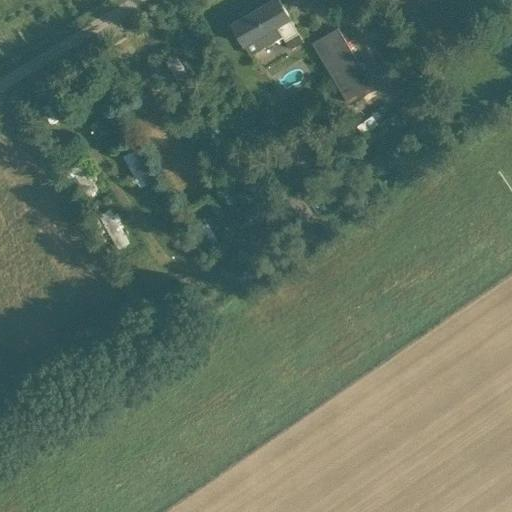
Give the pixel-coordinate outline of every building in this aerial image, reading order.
[(233,25),(250,55),(281,37),(283,40),(288,48),(302,40),(298,32),(290,18),(291,18),(280,0),(270,0),(252,11),(253,13),(233,25)] [(391,0),(402,16),(415,7),(424,0),(391,0)] [(338,27),(325,35),(314,41),(349,101),(360,95),(373,87),(338,27)] [(388,84),(406,76),(402,66),(384,74),(388,84)] [(140,185),(151,180),(135,148),(124,154),(140,185)] [(315,223),(293,190),(278,199),(300,233),(315,223)] [(112,208),(101,214),(118,246),(129,240),(112,208)]
